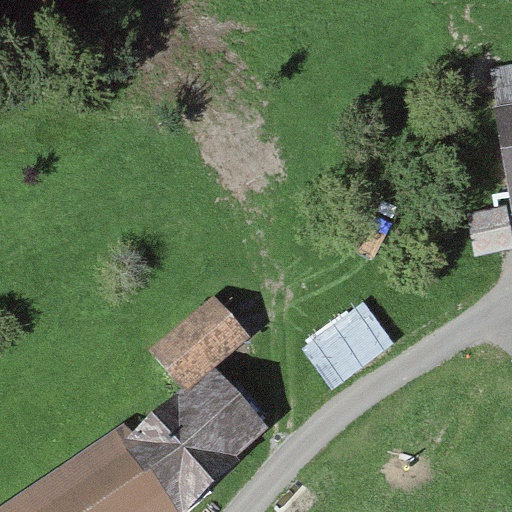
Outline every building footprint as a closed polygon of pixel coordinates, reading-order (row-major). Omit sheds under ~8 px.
[(511,74),(493,77),(511,209),(511,74)] [(474,217),(477,249),(511,246),(511,232),(511,214),(474,217)] [(253,339),(222,305),(155,366),(187,399),(214,374),(253,339)] [(192,504),(269,434),(214,374),(187,399),(137,445),(192,504)] [(181,511),(192,504),(137,445),(128,433),(10,511),(181,511)]
